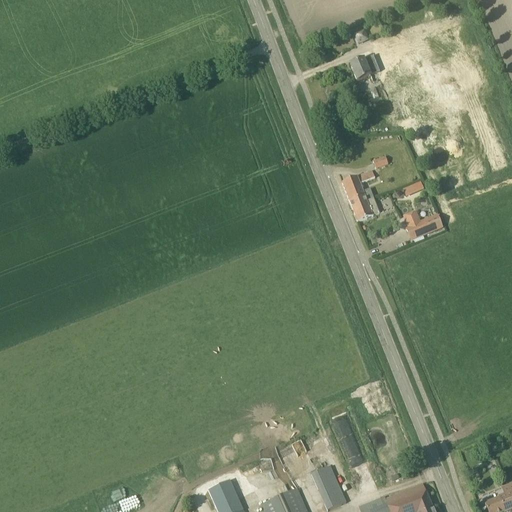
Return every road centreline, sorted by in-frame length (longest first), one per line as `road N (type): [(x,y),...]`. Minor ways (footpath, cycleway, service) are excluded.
road 1 (secondary): [(453,511),(251,0)]
road 2 (track): [(270,47),(0,154)]
